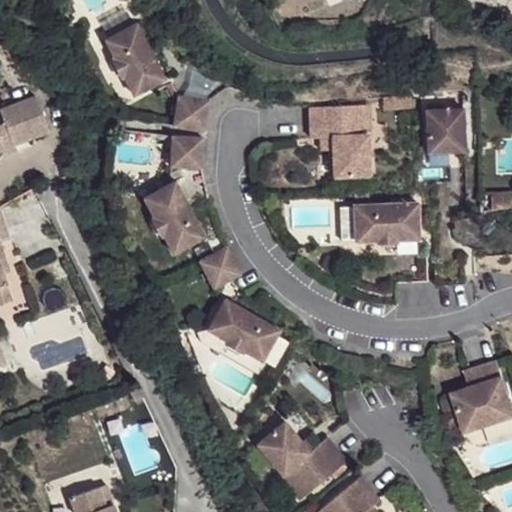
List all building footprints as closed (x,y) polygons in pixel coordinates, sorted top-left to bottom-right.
[(137,21),(106,37),(115,56),(112,57),(121,75),(123,74),(133,93),(165,78),(137,21)] [(179,95),(174,125),(204,131),(209,101),(179,95)] [(0,139),(8,136),(11,148),(47,133),(33,97),(0,110),(0,116),(3,125),(0,125),(0,139)] [(369,104),(309,107),(310,137),(333,136),(334,175),(369,174),(368,134),(370,134),(369,104)] [(464,108),(427,110),(429,152),(466,151),(464,108)] [(203,137),(173,135),(171,165),(201,167),(203,137)] [(0,139),(0,154),(2,159),(13,154),(11,148),(8,136),(0,139)] [(175,180),(143,196),(153,215),(151,216),(160,234),(163,233),(173,252),(204,236),(175,180)] [(368,190),(354,190),(354,200),(368,199),(368,190)] [(509,192),(493,192),(494,210),(509,208),(510,208),(509,192)] [(356,239),(356,240),(377,239),(377,242),(397,241),(397,238),(419,238),(418,203),(354,205),(354,206),(339,207),(340,239),(356,239)] [(0,305),(10,302),(1,276),(0,271),(0,258),(4,258),(0,245),(0,244),(7,241),(0,219),(0,305)] [(227,246),(200,260),(215,286),(241,273),(227,246)] [(426,250),(396,252),(397,282),(427,280),(426,250)] [(464,255),(434,256),(436,285),(466,284),(464,255)] [(0,271),(1,276),(9,274),(4,258),(0,258),(0,271)] [(225,298),(207,328),(225,338),(224,341),(241,351),(242,348),(262,360),(279,329),(225,298)] [(511,405),(497,359),(470,368),(475,383),(469,385),(449,392),(461,426),(477,421),(479,428),(511,417),(511,405)] [(464,370),(469,385),(475,383),(470,368),(464,370)] [(136,382),(127,386),(130,393),(139,389),(136,382)] [(139,389),(130,393),(134,401),(144,397),(139,389)] [(284,421),(257,444),(283,474),(281,476),(300,499),(346,460),(326,436),(317,445),(309,451),(303,443),(284,421)] [(477,421),(461,426),(463,434),(479,428),(477,421)] [(310,436),(303,443),(309,451),(317,445),(310,436)] [(379,500),(359,476),(315,511),(364,511),(370,507),(379,500)] [(111,506),(104,486),(98,488),(106,508),(111,506)] [(69,505),(70,511),(114,511),(111,506),(106,508),(98,488),(66,499),(69,505)]
